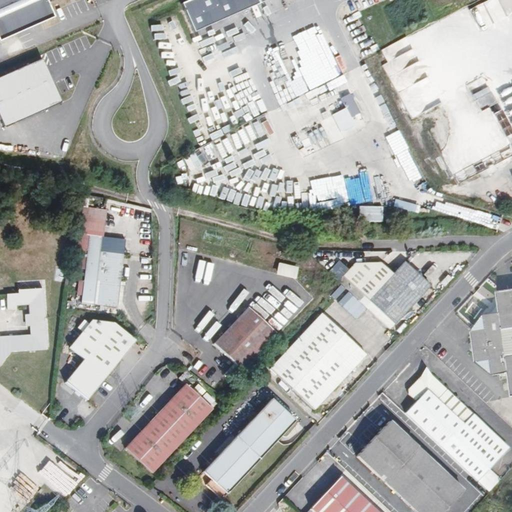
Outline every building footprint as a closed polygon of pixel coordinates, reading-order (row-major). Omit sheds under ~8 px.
[(62,0),(0,0),(0,38),(2,43),(57,19),(51,5),(62,0)] [(261,3),(259,0),(189,0),(183,3),(196,31),(261,3)] [(388,62),(383,64),(410,116),(438,102),(404,37),(381,49),(388,62)] [(297,93),(346,73),(335,47),(323,52),(318,41),(302,47),(300,43),(279,52),(297,93)] [(64,104),(44,60),(0,79),(0,116),(6,130),(64,104)] [(353,118),(362,113),(352,94),(343,99),(353,118)] [(511,129),(502,111),(495,115),(511,146),(511,145),(511,129)] [(511,156),(511,153),(510,150),(457,178),(460,184),(511,156)] [(480,175),(466,182),(469,187),(483,180),(480,175)] [(322,188),(327,210),(362,202),(357,180),(322,188)] [(384,223),(384,208),(361,208),(360,223),(384,223)] [(93,238),(84,306),(117,311),(128,243),(93,238)] [(388,326),(430,282),(405,259),(394,270),(383,260),(357,259),(338,279),(388,326)] [(296,278),(298,266),(279,263),(277,275),(296,278)] [(273,294),(292,298),(294,287),(275,283),(273,294)] [(511,398),(511,289),(497,292),(499,313),(484,315),(472,332),(473,342),(475,352),(477,363),(493,376),(499,375),(501,382),(509,381),(511,398)] [(17,296),(6,297),(5,312),(14,312),(14,308),(27,308),(27,319),(24,319),(24,327),(27,327),(28,338),(6,339),(0,339),(0,359),(3,356),(3,354),(7,354),(43,353),(42,325),(40,325),(40,320),(42,320),(41,292),(17,293),(17,296)] [(338,301),(356,318),(365,309),(348,292),(338,301)] [(246,316),(212,353),(240,378),(274,342),(246,316)] [(318,322),(267,377),(289,397),(341,343),(318,322)] [(113,327),(92,324),(70,350),(84,363),(65,387),(87,405),(137,347),(113,327)] [(362,362),(341,343),(289,397),(309,417),(362,362)] [(239,380),(232,373),(223,381),(231,389),(239,380)] [(410,405),(399,418),(478,487),(508,452),(429,383),(418,384),(406,398),(406,402),(410,405)] [(185,391),(125,455),(151,479),(211,416),(185,391)] [(219,507),(294,430),(271,407),(202,479),(208,486),(203,492),(219,507)] [(386,428),(354,465),(409,511),(442,511),(459,492),(386,428)] [(368,511),(334,483),(309,511),(368,511)]
